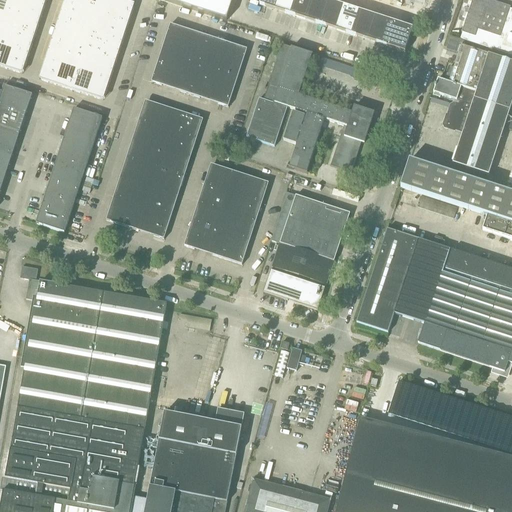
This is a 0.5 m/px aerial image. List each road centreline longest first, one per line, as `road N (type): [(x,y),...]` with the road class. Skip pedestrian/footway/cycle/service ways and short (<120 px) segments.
road 1 (unclassified): [(334,345),(447,0)]
road 2 (unclassified): [(334,345),(0,235)]
road 3 (unknown): [(335,377),(318,443),(299,458),(276,446),(275,423),(289,382),(318,374)]
road 4 (unclassified): [(511,402),(334,345)]
road 5 (unknown): [(393,364),(346,511)]
